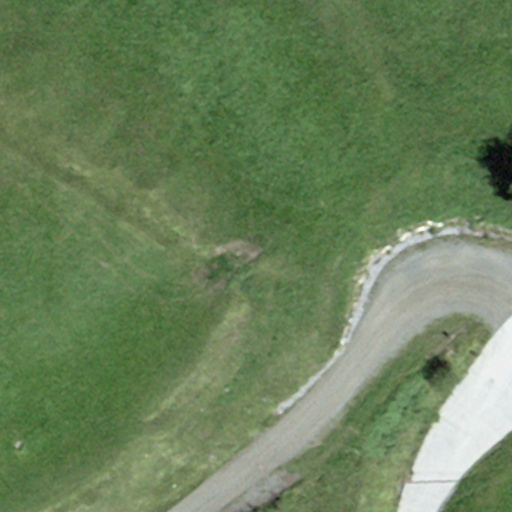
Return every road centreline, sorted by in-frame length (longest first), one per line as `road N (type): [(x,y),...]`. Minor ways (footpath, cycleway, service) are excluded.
road 1 (track): [(209,511),(392,337),(460,297),(511,320)]
road 2 (track): [(511,323),(401,511)]
